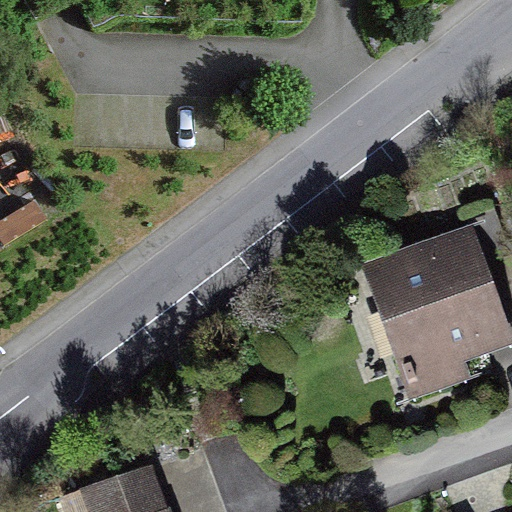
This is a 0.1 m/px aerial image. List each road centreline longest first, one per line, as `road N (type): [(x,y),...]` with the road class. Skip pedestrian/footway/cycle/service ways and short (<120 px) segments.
road 1 (residential): [(370,131),(95,343)]
road 2 (residential): [(511,434),(296,511)]
road 3 (residential): [(511,22),(370,131)]
road 4 (residential): [(0,451),(95,343)]
road 5 (residential): [(370,131),(348,94),(340,0)]
